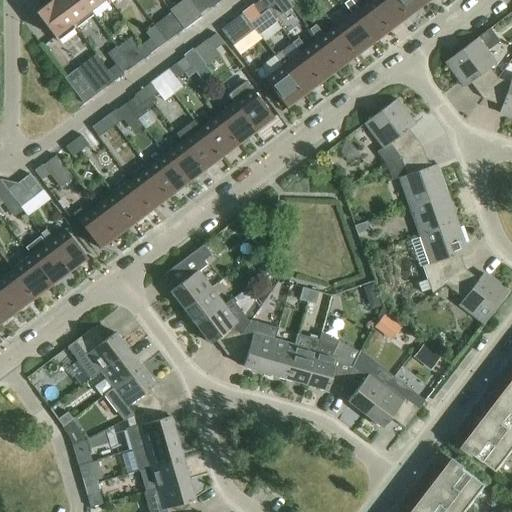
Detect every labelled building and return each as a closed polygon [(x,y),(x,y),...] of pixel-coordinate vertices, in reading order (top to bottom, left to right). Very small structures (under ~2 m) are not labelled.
[(75,29),(53,0),(52,0),(35,13),(57,42),(75,29)] [(80,0),(53,0),(75,29),(93,15),(90,12),(89,12),(80,0)] [(80,0),(89,12),(90,12),(105,0),(80,0)] [(170,13),(182,30),(183,30),(201,17),(200,14),(188,0),(183,0),(169,11),(170,13)] [(208,8),(202,0),(188,0),(200,14),(208,8)] [(218,3),(215,0),(202,0),(210,9),(218,3)] [(271,0),(261,0),(260,1),(267,11),(275,5),(271,0)] [(393,0),(371,0),(368,2),(390,31),(407,18),(393,0)] [(420,0),(393,0),(407,18),(424,5),(420,0)] [(267,11),(260,1),(252,7),(259,17),(267,11)] [(351,15),(373,44),(390,31),(368,2),(357,10),(350,1),(344,5),(351,15)] [(252,7),(242,14),(254,30),(258,36),(276,23),(267,11),(259,17),(252,7)] [(154,25),(167,42),(182,30),(170,13),(154,25)] [(228,41),(232,46),(254,30),(242,14),(220,31),(228,41)] [(351,15),(334,28),(355,57),(373,44),(351,15)] [(167,42),(154,25),(145,33),(149,39),(157,49),(167,42)] [(317,41),(338,70),(355,57),(334,28),(323,36),(315,26),(309,31),(317,41)] [(470,84),(482,100),(497,79),(489,69),(496,64),(486,52),(499,42),(489,30),(445,63),(464,88),(470,84)] [(207,41),(215,50),(223,44),(215,34),(207,41)] [(149,55),(141,46),(137,49),(130,39),(117,49),(131,68),(149,55)] [(149,39),(141,46),(149,55),(157,49),(149,39)] [(299,54),(321,83),(338,70),(317,41),(305,49),(298,39),(292,44),(299,54)] [(282,67),(304,96),(321,83),(299,54),(288,62),(281,52),(275,57),(282,67)] [(77,69),(64,79),(82,103),(95,93),(97,95),(106,87),(114,81),(107,72),(95,56),(77,69)] [(184,58),(176,64),(183,74),(191,68),(184,58)] [(183,74),(176,64),(168,70),(175,80),(183,74)] [(122,75),(115,66),(107,72),(114,81),(122,75)] [(304,96),(282,67),(264,81),(286,109),(288,108),(287,108),(304,96)] [(499,114),(511,118),(511,76),(509,84),(497,79),(482,100),(501,106),(499,114)] [(150,84),(142,90),(149,100),(157,94),(150,84)] [(149,100),(142,90),(133,96),(141,106),(149,100)] [(251,90),(233,104),(255,132),(271,120),(273,119),(251,90)] [(141,106),(135,99),(125,105),(137,120),(147,113),(146,111),(153,105),(149,100),(141,106)] [(385,165),(400,159),(421,147),(408,130),(415,125),(396,100),(364,124),(382,149),(376,153),(385,165)] [(233,104),(216,117),(238,145),(255,132),(233,104)] [(115,110),(107,116),(114,126),(122,120),(133,134),(142,127),(125,105),(116,111),(115,110)] [(114,126),(107,116),(91,128),(98,138),(114,126)] [(216,117),(199,130),(220,158),(238,145),(216,117)] [(176,135),(181,143),(203,171),(220,158),(199,130),(193,122),(176,135)] [(81,136),(73,142),(80,152),(88,146),(81,136)] [(80,152),(73,142),(64,148),(72,158),(80,152)] [(181,143),(164,156),(186,184),(203,171),(181,143)] [(398,178),(409,208),(446,194),(436,165),(429,168),(421,147),(400,159),(406,176),(398,178)] [(164,156),(147,169),(169,197),(186,184),(164,156)] [(49,175),(60,189),(72,179),(55,157),(43,167),(41,165),(33,171),(41,181),(49,175)] [(147,169),(130,182),(151,210),(169,197),(147,169)] [(21,181),(33,198),(42,192),(29,175),(21,181)] [(0,201),(13,218),(22,211),(0,182),(0,201)] [(130,182),(113,195),(134,223),(151,210),(130,182)] [(409,208),(419,236),(456,223),(446,194),(409,208)] [(113,195),(95,208),(117,236),(134,223),(113,195)] [(117,236),(95,208),(84,216),(79,209),(72,214),(99,250),(101,249),(101,248),(117,236)] [(354,227),(357,235),(370,230),(367,222),(354,227)] [(431,294),(445,285),(465,270),(459,255),(467,252),(456,223),(419,236),(428,264),(422,267),(427,281),(418,284),(421,293),(430,290),(431,294)] [(47,244),(68,273),(84,261),(85,261),(86,260),(65,231),(53,240),(45,230),(40,234),(47,244)] [(47,244),(29,257),(51,286),(68,273),(47,244)] [(170,292),(183,310),(210,289),(198,272),(206,265),(203,261),(210,255),(203,245),(163,276),(173,289),(170,292)] [(29,257),(12,270),(34,299),(51,286),(29,257)] [(267,262),(257,270),(263,276),(273,269),(267,262)] [(12,270),(0,279),(0,289),(16,312),(34,299),(12,270)] [(458,306),(483,325),(508,293),(482,274),(478,280),(465,270),(445,285),(463,299),(458,306)] [(0,289),(0,324),(16,312),(0,289)] [(183,310),(196,327),(223,306),(210,289),(183,310)] [(298,301),(306,303),(310,291),(302,289),(298,301)] [(310,291),(306,303),(315,305),(318,293),(310,291)] [(214,341),(226,356),(240,335),(249,323),(249,322),(232,300),(223,306),(196,327),(209,344),(214,341)] [(399,328),(384,316),(375,328),(390,340),(399,328)] [(242,367),(264,373),(273,340),(274,340),(277,329),(255,323),(255,325),(249,323),(240,335),(226,356),(244,361),(242,367)] [(128,351),(114,333),(104,341),(94,328),(74,342),(67,348),(90,379),(100,372),(128,351)] [(284,379),(305,385),(315,352),(319,341),(297,334),(293,346),(294,346),(284,379)] [(264,373),(284,379),(294,346),(293,346),(274,340),(273,340),(264,373)] [(315,352),(305,385),(327,391),(328,385),(340,389),(352,367),(356,358),(359,353),(338,342),(330,357),(315,352)] [(422,346),(413,358),(422,364),(431,353),(422,346)] [(104,396),(141,368),(128,351),(100,372),(112,388),(103,395),(104,396)] [(352,367),(340,389),(351,396),(347,402),(364,415),(385,388),(368,374),(365,378),(361,375),(367,367),(356,358),(352,367)] [(126,420),(159,403),(149,390),(154,386),(141,368),(104,396),(117,414),(118,412),(124,420),(126,420)] [(385,388),(364,415),(382,429),(390,418),(403,429),(418,410),(404,399),(405,398),(405,396),(405,393),(405,390),(403,388),(401,386),(399,385),(397,384),(394,384),(391,384),(389,385),(386,389),(385,388)] [(511,387),(502,400),(511,406),(511,387)] [(511,453),(511,406),(502,400),(488,419),(479,420),(480,429),(465,448),(497,473),(511,453)] [(131,451),(176,438),(169,417),(163,419),(159,403),(126,420),(128,428),(125,429),(131,451)] [(57,420),(62,427),(72,420),(67,413),(57,420)] [(138,472),(182,459),(176,438),(131,451),(132,451),(138,472)] [(138,472),(144,492),(188,480),(182,459),(138,472)] [(432,491),(417,511),(418,511),(466,511),(486,486),(454,462),(439,482),(431,483),(432,491)] [(81,479),(84,488),(96,484),(94,476),(81,479)] [(190,511),(188,503),(194,501),(188,480),(144,492),(143,493),(148,511),(190,511)] [(96,484),(84,488),(86,496),(99,492),(96,484)]
